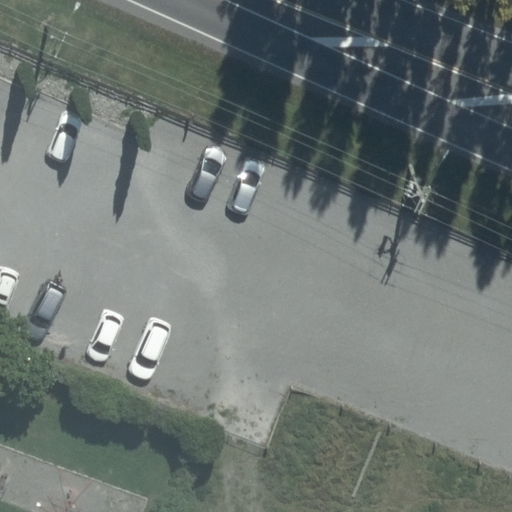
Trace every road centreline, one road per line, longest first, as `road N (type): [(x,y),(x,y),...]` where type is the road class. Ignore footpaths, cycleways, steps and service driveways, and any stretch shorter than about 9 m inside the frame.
road 1 (tertiary): [(252,0),(392,58)]
road 2 (tertiary): [(511,129),(392,58)]
road 3 (tertiary): [(392,58),(511,88)]
